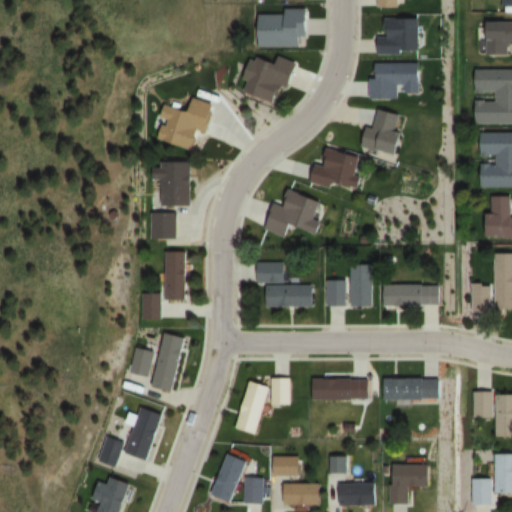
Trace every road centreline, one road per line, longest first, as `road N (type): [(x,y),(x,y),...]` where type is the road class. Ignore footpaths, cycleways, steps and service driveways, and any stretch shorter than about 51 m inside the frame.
road 1 (residential): [(340,0),(334,68),(308,108),(250,147),(223,214),(206,416),(169,511)]
road 2 (residential): [(511,353),(393,336),(211,341)]
